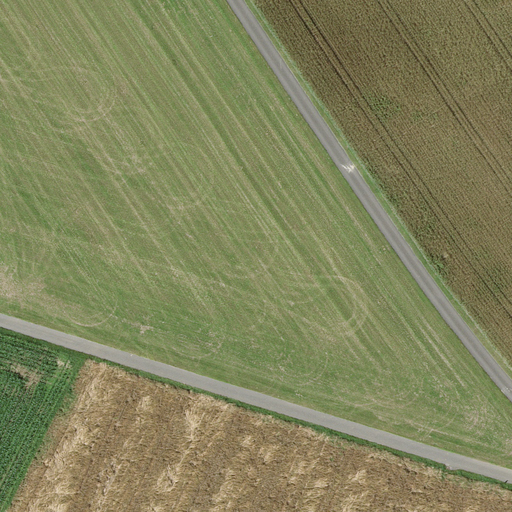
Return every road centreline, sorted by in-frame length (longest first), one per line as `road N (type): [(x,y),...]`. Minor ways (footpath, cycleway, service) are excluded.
road 1 (track): [(0,321),(511,476)]
road 2 (unclassified): [(511,390),(389,233),(238,0)]
